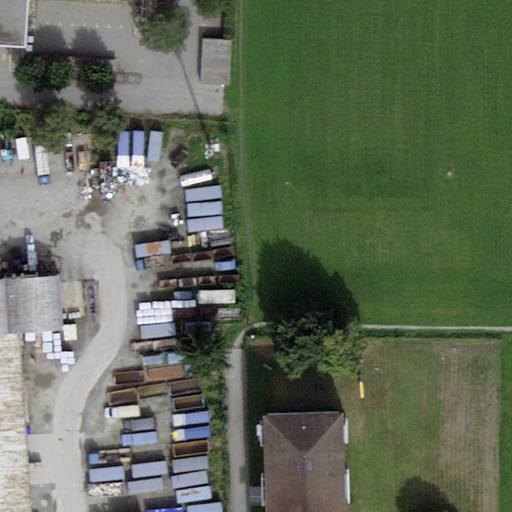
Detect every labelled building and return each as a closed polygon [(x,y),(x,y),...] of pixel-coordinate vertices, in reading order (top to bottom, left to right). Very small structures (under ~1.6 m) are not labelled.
[(0,0),(0,48),(21,50),(24,0),(0,0)] [(204,45),(204,86),(229,86),(229,45),(204,45)] [(101,136),(0,141),(0,180),(103,176),(101,136)] [(0,511),(34,511),(25,338),(76,335),(73,267),(0,271),(0,511)] [(352,511),(354,407),(279,406),(277,511),(352,511)]
